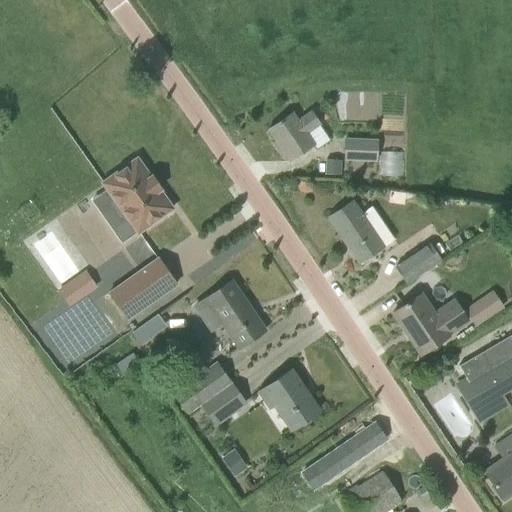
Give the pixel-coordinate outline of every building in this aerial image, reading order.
[(292,114),(269,130),(290,161),(314,145),(306,134),(320,125),(311,112),(297,121),(292,114)] [(378,140),(345,139),(344,160),(377,161),(378,140)] [(403,175),(402,151),(379,152),(380,175),(403,175)] [(327,158),(326,173),(342,174),(343,159),(327,158)] [(161,190),(160,188),(152,177),(150,178),(137,159),(102,184),(114,200),(108,204),(121,222),(127,218),(138,234),(173,209),(160,191),(161,190)] [(328,218),(359,263),(383,247),(352,202),(328,218)] [(407,284),(440,261),(429,245),(396,267),(407,284)] [(177,285),(158,259),(109,293),(128,320),(177,285)] [(85,269),(56,289),(68,306),(97,286),(85,269)] [(232,282),(206,299),(194,307),(211,332),(223,324),(239,348),(265,331),(232,282)] [(420,355),(440,342),(471,321),(454,297),(435,310),(423,292),(392,313),(420,355)] [(487,319),(476,302),(464,309),(475,326),(487,319)] [(157,315),(132,332),(140,343),(165,326),(157,315)] [(511,387),(511,353),(457,386),(473,411),(511,387)] [(114,365),(123,376),(132,369),(124,358),(114,365)] [(201,404),(231,384),(216,363),(187,384),(180,374),(167,384),(188,414),(201,404)] [(291,430),(319,411),(292,370),(259,392),(269,408),(274,405),(291,430)] [(245,404),(231,384),(201,404),(216,425),(245,404)] [(511,492),(511,434),(494,447),(503,460),(485,473),(503,499),(511,492)] [(386,472),(345,488),(355,511),(375,511),(398,503),(386,472)] [(430,496),(423,487),(417,491),(415,495),(418,500),(423,501),(430,496)]
